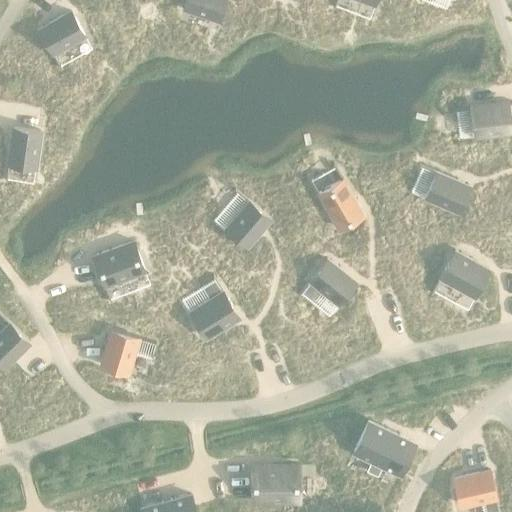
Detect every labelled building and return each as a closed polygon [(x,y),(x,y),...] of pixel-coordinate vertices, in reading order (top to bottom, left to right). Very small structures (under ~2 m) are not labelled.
[(223,0),(185,0),(183,7),(217,19),(223,0)] [(71,11),(39,29),(52,52),(84,34),(71,11)] [(508,102),(471,106),(474,133),(511,128),(508,102)] [(13,126),(7,162),(34,167),(40,131),(13,126)] [(435,172),(425,197),(459,211),(470,186),(436,171),(435,172)] [(342,178),(318,192),(339,228),(363,214),(342,178)] [(249,200),(226,228),(246,246),(270,218),(249,200)] [(133,240),(93,255),(103,284),(105,284),(144,269),(133,240)] [(455,251),(441,277),(474,295),(488,269),(455,251)] [(326,258),(309,279),(310,280),(338,303),(355,281),(326,258)] [(222,291),(190,311),(205,336),(239,316),(223,290),(222,291)] [(29,341),(10,322),(0,331),(0,364),(3,367),(29,341)] [(104,354),(101,364),(127,372),(137,338),(137,337),(111,329),(104,354)] [(391,431),(368,420),(353,450),(371,459),(366,469),(372,472),(391,431)] [(372,472),(377,475),(382,464),(400,472),(414,442),(391,431),(372,472)] [(251,483),(251,500),(298,500),(298,465),(251,465),(251,483)] [(489,470),(454,478),(460,504),(495,496),(489,470)] [(195,511),(191,493),(166,500),(168,511),(195,511)] [(168,511),(166,500),(141,507),(142,511),(168,511)]
